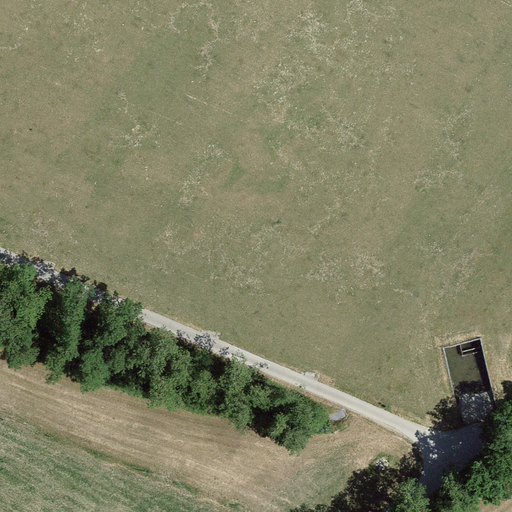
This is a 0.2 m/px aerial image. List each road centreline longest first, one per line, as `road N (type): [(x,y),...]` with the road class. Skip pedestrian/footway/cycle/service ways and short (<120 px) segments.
road 1 (track): [(480,464),(0,260)]
road 2 (track): [(405,511),(480,464),(511,431)]
